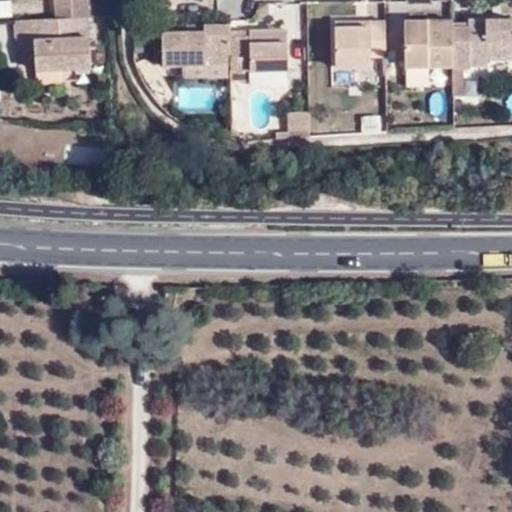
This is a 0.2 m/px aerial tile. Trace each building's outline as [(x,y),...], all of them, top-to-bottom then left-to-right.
[(56,0),(57,18),(89,16),(88,0),(56,0)] [(91,67),(89,16),(57,18),(18,19),(19,51),(36,50),(37,69),(64,68),(64,63),(72,63),(72,67),(91,67)] [(469,28),(451,29),(451,31),(452,66),(452,68),(464,68),(470,68),(470,66),(488,66),(488,61),(511,60),(511,20),(469,21),(469,28)] [(446,32),(445,21),(405,21),(406,67),(452,66),(451,31),(446,32)] [(384,57),(383,22),(370,22),(371,28),(356,28),(356,23),(336,23),(337,68),(372,67),(372,57),(384,57)] [(228,64),(228,24),(204,25),(204,31),(187,32),(163,32),(163,65),(182,65),(228,64)] [(251,38),(231,39),(231,83),(252,82),(252,70),(289,70),(288,31),(251,32),(251,38)] [(104,53),(96,54),(97,66),(105,66),(104,53)] [(182,78),(229,77),(228,64),(182,65),(182,78)] [(452,68),(452,96),(464,96),(464,68),(452,68)] [(362,129),(380,129),(380,117),(362,118),(362,129)]
